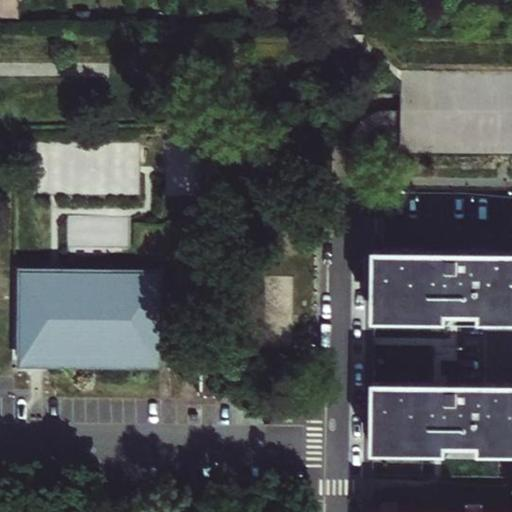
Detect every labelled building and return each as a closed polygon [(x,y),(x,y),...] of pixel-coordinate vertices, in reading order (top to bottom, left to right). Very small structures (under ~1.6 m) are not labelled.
[(0,0),(0,17),(18,17),(17,0),(0,0)] [(511,70),(402,70),(402,97),(401,127),(401,153),(511,153),(511,70)] [(511,251),(374,249),(375,322),(511,322),(511,251)] [(20,359),(159,361),(161,276),(54,274),(22,273),(20,359)] [(202,368),(201,396),(219,397),(219,368),(202,368)] [(511,383),(373,381),(374,452),(511,453),(511,383)]
